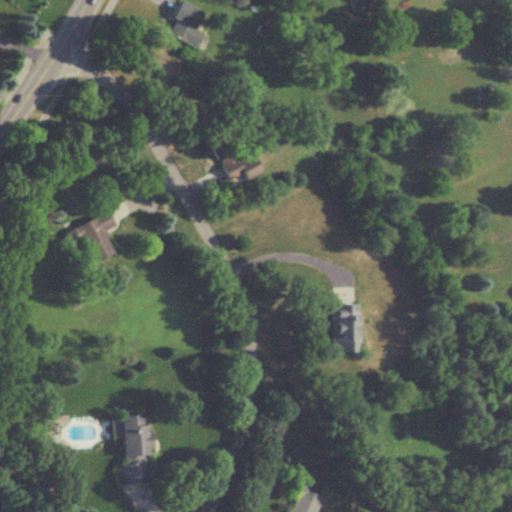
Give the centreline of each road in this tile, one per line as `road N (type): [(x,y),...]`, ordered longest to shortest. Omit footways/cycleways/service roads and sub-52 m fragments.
road 1 (residential): [(59,49),(105,78),(133,110),(231,275),(249,327),(236,442),(204,511)]
road 2 (tertiary): [(18,110),(88,0)]
